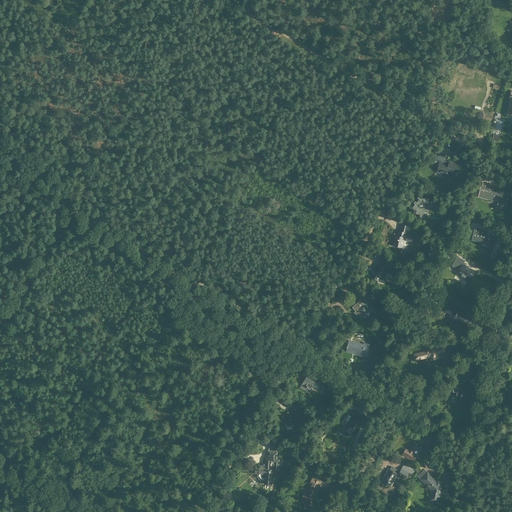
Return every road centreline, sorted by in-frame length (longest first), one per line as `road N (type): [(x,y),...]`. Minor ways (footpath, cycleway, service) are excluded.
road 1 (track): [(488,448),(0,165)]
road 2 (track): [(203,511),(433,124)]
road 3 (track): [(55,495),(116,383),(0,314)]
road 4 (track): [(433,124),(223,0)]
road 5 (unclassified): [(336,511),(398,400)]
